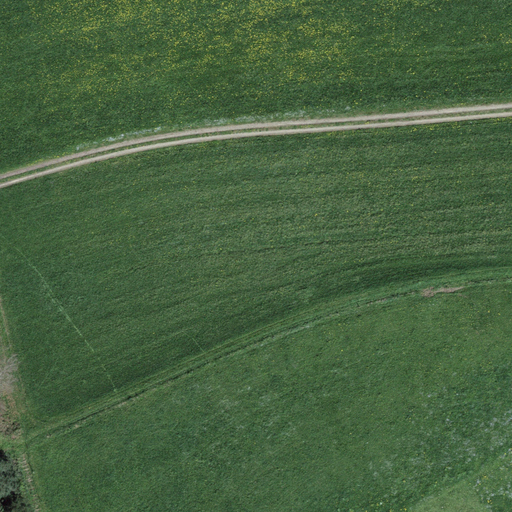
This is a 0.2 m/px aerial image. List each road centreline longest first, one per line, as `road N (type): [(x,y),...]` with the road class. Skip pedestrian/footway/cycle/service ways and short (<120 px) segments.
road 1 (track): [(0,449),(385,294),(511,273)]
road 2 (track): [(511,105),(135,138),(0,181)]
